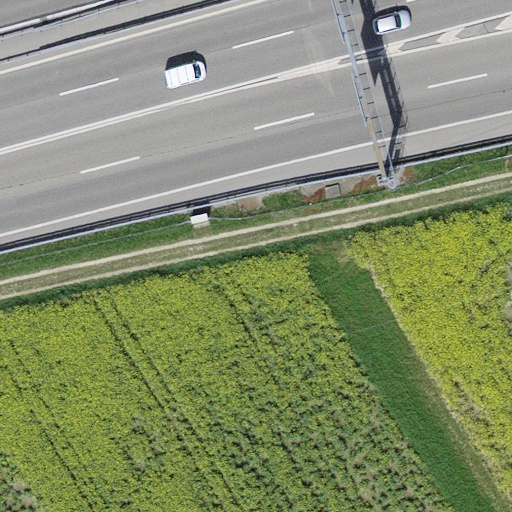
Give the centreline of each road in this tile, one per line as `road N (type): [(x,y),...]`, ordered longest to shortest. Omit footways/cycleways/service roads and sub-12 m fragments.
road 1 (motorway): [(0,193),(511,72)]
road 2 (track): [(0,291),(511,181)]
road 3 (motorway): [(0,110),(409,0)]
